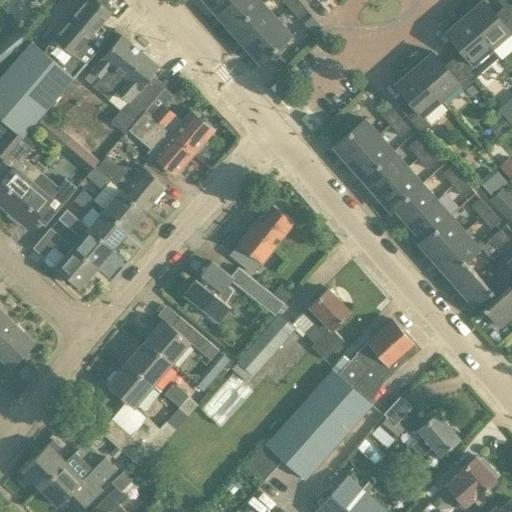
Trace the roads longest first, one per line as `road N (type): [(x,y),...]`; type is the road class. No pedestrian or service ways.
road 1 (tertiary): [(502,391),(274,131)]
road 2 (residential): [(88,334),(274,131)]
road 3 (tertiary): [(274,131),(157,0)]
road 4 (residential): [(413,0),(412,25),(390,45),(364,47),(300,108)]
road 5 (residential): [(0,461),(88,334)]
